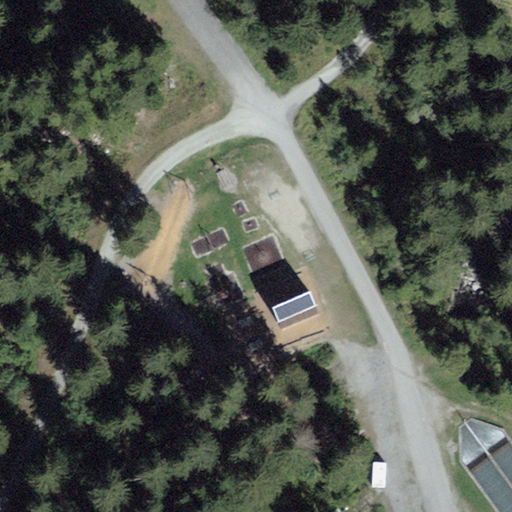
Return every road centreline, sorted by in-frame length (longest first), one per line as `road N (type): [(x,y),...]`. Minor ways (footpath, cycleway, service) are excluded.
road 1 (track): [(267,112),(189,141),(129,198),(47,409),(0,499)]
road 2 (unclassified): [(438,511),(397,345),(267,112)]
road 3 (track): [(267,112),(307,96),(367,42),(396,0)]
road 4 (unclassified): [(183,0),(267,112)]
